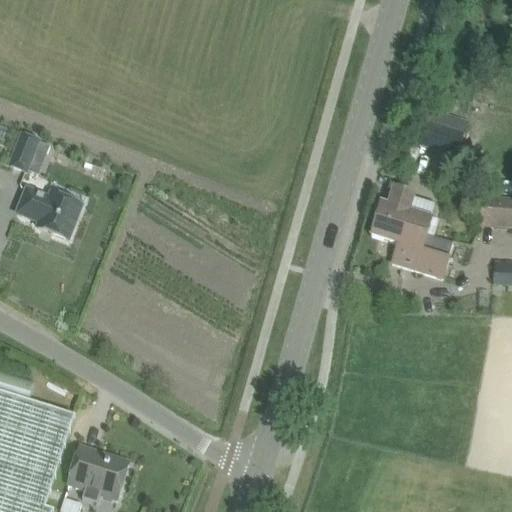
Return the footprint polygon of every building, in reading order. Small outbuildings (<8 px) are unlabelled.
[(432,112),(428,124),(420,148),(457,160),(465,137),(464,136),(468,124),(432,112)] [(28,175),(40,142),(24,136),(11,169),(28,175)] [(377,221),(429,237),(434,221),(411,214),(416,197),(394,190),(391,198),(388,197),(385,206),(382,205),(377,221)] [(69,241),(76,222),(82,208),(51,195),(49,201),(26,192),(18,214),(40,223),(38,228),(69,241)] [(511,200),(482,199),(479,230),(511,232),(511,200)] [(392,266),(444,284),(452,263),(448,262),(454,245),(429,237),(377,221),(372,238),(398,247),(392,266)] [(511,265),(490,264),(489,288),(511,289),(511,265)] [(0,511),(51,511),(46,510),(75,417),(0,393),(0,511)] [(81,447),(69,485),(86,491),(85,496),(100,501),(103,491),(119,496),(130,464),(109,458),(109,459),(98,456),(99,453),(81,447)] [(80,511),(83,505),(66,499),(61,511),(80,511)]
